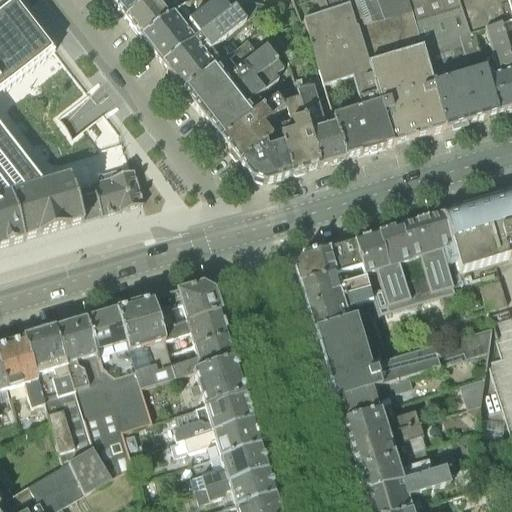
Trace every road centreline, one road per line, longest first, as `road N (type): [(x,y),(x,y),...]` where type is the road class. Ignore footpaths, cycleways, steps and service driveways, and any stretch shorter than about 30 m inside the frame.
road 1 (residential): [(236,235),(58,0)]
road 2 (residential): [(321,511),(236,235)]
road 3 (residential): [(236,235),(511,154)]
road 4 (residential): [(0,304),(236,235)]
